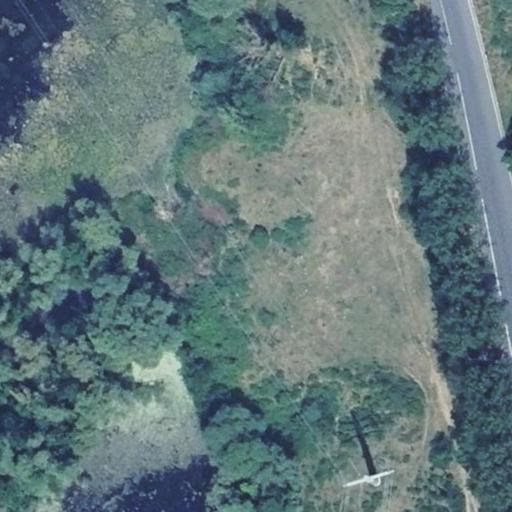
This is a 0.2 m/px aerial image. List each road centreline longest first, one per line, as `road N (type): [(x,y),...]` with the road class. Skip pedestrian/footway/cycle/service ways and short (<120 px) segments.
road 1 (track): [(473,511),(441,394),(368,272),(365,58),(330,0)]
road 2 (motorway): [(462,0),(511,256)]
